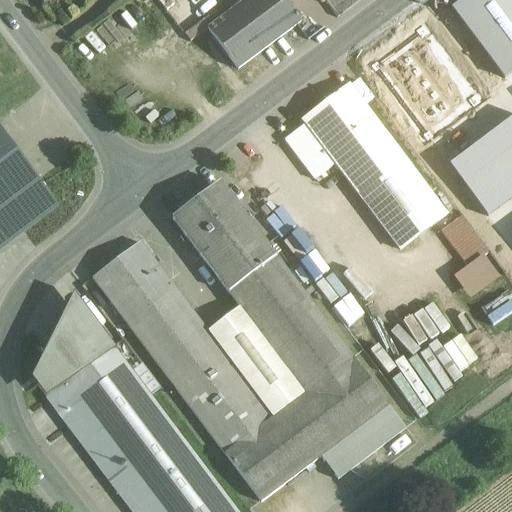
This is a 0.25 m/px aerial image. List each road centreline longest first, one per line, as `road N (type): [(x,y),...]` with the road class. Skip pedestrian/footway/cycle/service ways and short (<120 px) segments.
road 1 (unclassified): [(84,511),(3,392),(1,341),(14,298),(141,180)]
road 2 (unclassified): [(141,180),(271,101),(405,0)]
road 3 (unclassified): [(0,0),(141,180)]
